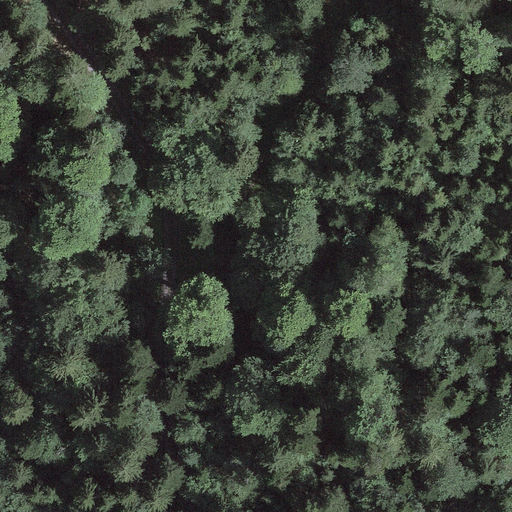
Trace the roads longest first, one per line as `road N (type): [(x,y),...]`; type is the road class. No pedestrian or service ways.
road 1 (track): [(190,511),(158,385),(178,240),(176,187),(162,142),(64,0)]
road 2 (track): [(162,338),(354,0)]
